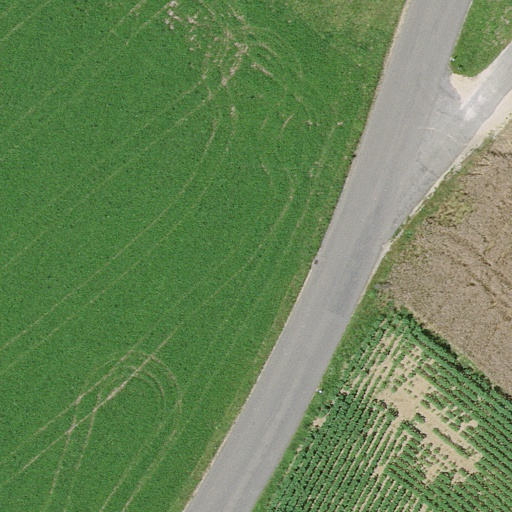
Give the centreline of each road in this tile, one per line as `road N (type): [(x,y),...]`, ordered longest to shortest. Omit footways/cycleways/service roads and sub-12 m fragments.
road 1 (secondary): [(221,511),(385,172)]
road 2 (secondary): [(385,172),(451,0)]
road 3 (unclassified): [(385,172),(458,134),(511,69)]
